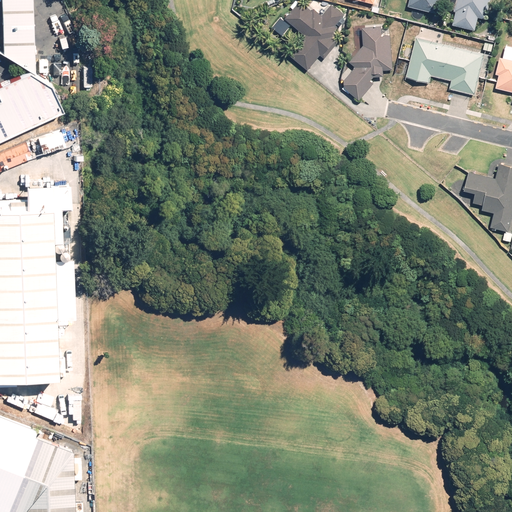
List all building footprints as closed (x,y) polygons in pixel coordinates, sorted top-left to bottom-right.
[(37,71),(34,0),(4,0),(6,53),(26,71),(37,71)] [(299,0),(285,18),(305,35),(289,54),(308,69),(320,55),(324,58),(339,40),(335,37),(335,31),(339,26),(340,26),(345,20),(342,18),(344,14),(331,4),(322,15),(313,9),(312,10),(299,0)] [(409,0),(408,6),(436,13),(439,0),(409,0)] [(456,12),(452,25),(475,30),(478,17),(486,19),(490,0),(449,0),(448,8),(454,9),(454,11),(456,12)] [(359,101),(379,76),(384,75),(383,70),(393,69),(390,34),(382,35),(381,26),(362,27),(363,45),(349,62),(355,67),(344,81),(345,89),(359,101)] [(485,54),(416,37),(406,76),(430,82),(432,75),(451,80),(450,87),(475,94),(485,54)] [(493,44),(485,42),(483,50),(492,51),(493,44)] [(511,46),(506,45),(503,58),(500,57),(495,74),(499,75),(495,88),(511,91),(511,46)] [(0,101),(0,136),(57,110),(44,82),(26,71),(0,85),(0,98),(1,101),(0,101)] [(508,231),(511,213),(511,166),(499,163),(495,178),(469,172),(464,190),(475,193),(473,202),(483,205),(482,210),(494,213),(491,227),(508,231)] [(67,208),(66,186),(23,187),(23,209),(0,208),(0,378),(52,378),(50,208),(67,208)] [(510,244),(511,234),(511,233),(505,232),(503,243),(510,244)] [(72,511),(70,450),(0,420),(0,511),(72,511)]
